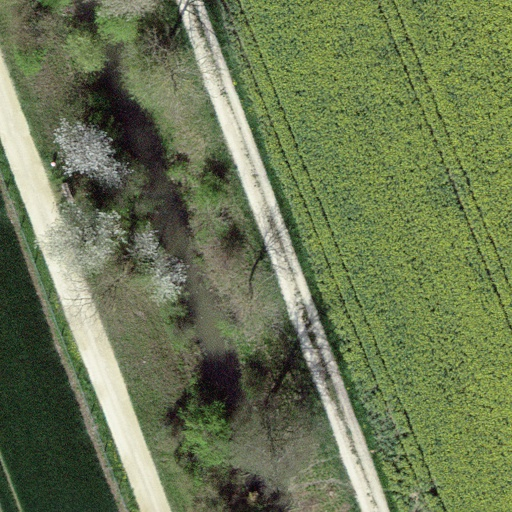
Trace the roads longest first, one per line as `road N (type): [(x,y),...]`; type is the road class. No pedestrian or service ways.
road 1 (track): [(372,511),(190,0)]
road 2 (track): [(153,511),(0,100)]
